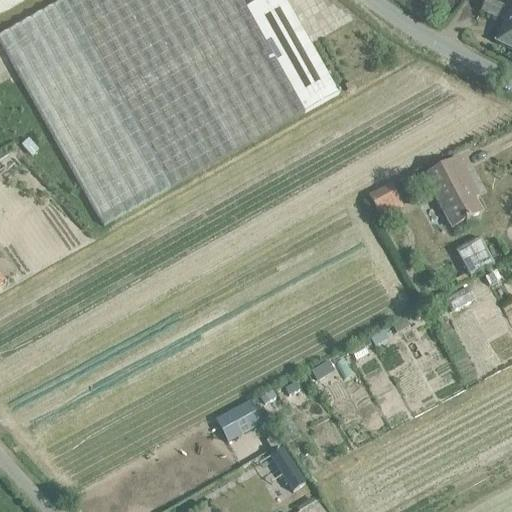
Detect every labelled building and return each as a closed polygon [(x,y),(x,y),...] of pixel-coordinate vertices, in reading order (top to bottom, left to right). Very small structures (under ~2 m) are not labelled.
[(239,0),(65,0),(24,23),(0,36),(0,45),(102,228),(304,114),(245,9),(239,0)] [(304,35),(283,0),(261,0),(245,9),(304,114),(337,95),(304,35)] [(511,52),(511,4),(508,13),(485,2),(480,12),(496,20),(497,18),(504,21),(494,43),(511,52)] [(458,160),(423,179),(451,230),(464,223),(465,225),(469,223),(468,221),(481,214),(473,200),(478,197),(458,160)] [(393,182),(368,196),(383,222),(407,208),(393,182)] [(470,280),(493,267),(479,242),(456,254),(470,280)] [(503,292),(494,296),(498,303),(506,298),(503,292)] [(392,327),(396,335),(409,328),(404,320),(392,327)] [(370,340),(375,349),(387,342),(382,333),(370,340)] [(318,382),(329,376),(323,366),(312,372),(318,382)] [(216,418),(227,443),(265,427),(255,402),(216,418)] [(270,457),(293,493),(306,484),(283,449),(270,457)]
